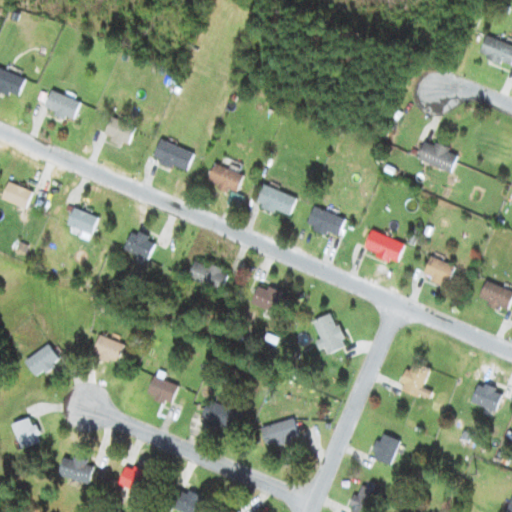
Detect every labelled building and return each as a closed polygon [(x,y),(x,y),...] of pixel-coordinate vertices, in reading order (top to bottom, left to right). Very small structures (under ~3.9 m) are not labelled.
[(508,68),(511,59),(511,47),(486,35),(477,53),(508,68)] [(24,79),(0,69),(0,90),(16,97),(24,79)] [(72,121),(79,103),(49,91),(42,109),(72,121)] [(127,147),(135,129),(111,117),(102,135),(127,147)] [(151,158),(185,172),(193,155),(159,140),(151,158)] [(450,174),(458,154),(424,140),(416,160),(450,174)] [(205,182),(235,194),(243,176),(213,163),(205,182)] [(0,199),(25,210),(32,192),(7,182),(0,199)] [(295,198),(262,185),(254,203),(288,216),(295,198)] [(305,228),(337,239),(345,219),(313,207),(305,228)] [(90,235),(97,218),(73,208),(65,224),(90,235)] [(143,262),(155,246),(135,230),(122,245),(143,262)] [(404,246),(370,230),(362,248),(396,263),(404,246)] [(421,276),(446,287),(454,266),(430,256),(421,276)] [(220,292),(227,274),(194,260),(186,278),(220,292)] [(511,298),(511,292),(484,281),(476,299),(506,312),(511,298)] [(272,314),(281,295),(258,284),(249,303),(272,314)] [(345,347),(332,313),(311,321),(324,355),(345,347)] [(124,346),(98,335),(90,354),(115,365),(124,346)] [(24,362),(36,378),(59,361),(47,345),(24,362)] [(429,401),(432,392),(422,390),(429,368),(407,362),(398,393),(429,401)] [(144,394),(169,406),(178,388),(154,376),(144,394)] [(470,403),(494,413),(502,393),(478,383),(470,403)] [(241,415),(208,400),(200,418),(234,432),(241,415)] [(11,425),(21,450),(40,442),(31,417),(11,425)] [(259,430),(265,449),(298,437),(292,419),(259,430)] [(399,441),(378,434),(370,459),(391,466),(399,441)] [(94,468),(66,455),(57,473),(85,487),(94,468)] [(117,485),(143,495),(150,475),(125,465),(117,485)] [(348,511),(370,511),(378,492),(358,485),(348,511)] [(171,507),(180,511),(200,511),(206,503),(180,489),(171,507)]
